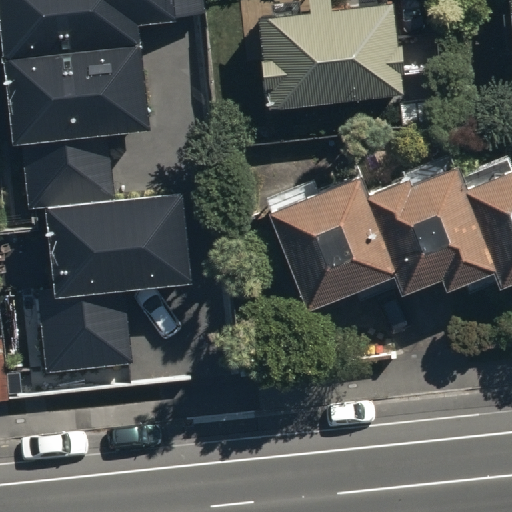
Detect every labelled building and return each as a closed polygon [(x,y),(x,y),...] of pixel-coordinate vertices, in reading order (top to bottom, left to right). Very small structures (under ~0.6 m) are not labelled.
[(168,0),(0,0),(0,49),(171,38),(168,0)] [(378,0),(263,4),(267,97),(398,92),(394,0),(378,0)] [(0,54),(0,74),(5,188),(89,184),(86,131),(131,128),(127,48),(0,54)] [(511,162),(455,186),(499,288),(511,282),(511,162)] [(361,198),(405,300),(486,265),(442,163),(361,198)] [(260,207),(302,305),(390,267),(347,169),(260,207)] [(176,185),(40,196),(54,358),(121,352),(116,284),(184,278),(176,185)]
